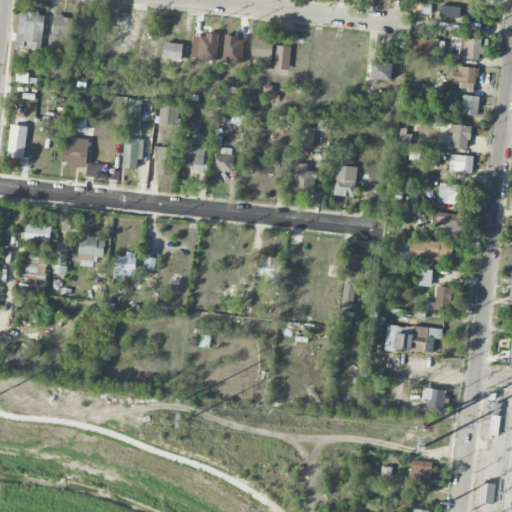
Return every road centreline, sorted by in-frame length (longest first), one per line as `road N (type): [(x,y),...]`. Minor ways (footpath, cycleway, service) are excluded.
road 1 (residential): [(458,511),(511,46)]
road 2 (residential): [(384,231),(0,187)]
road 3 (residential): [(406,28),(155,0)]
